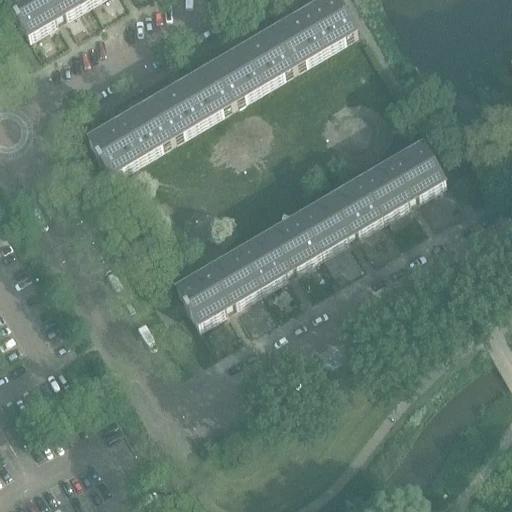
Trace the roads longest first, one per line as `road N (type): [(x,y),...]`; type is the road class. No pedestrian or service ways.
road 1 (residential): [(511,226),(213,398),(170,401),(144,374),(6,133)]
road 2 (residential): [(6,133),(229,0)]
